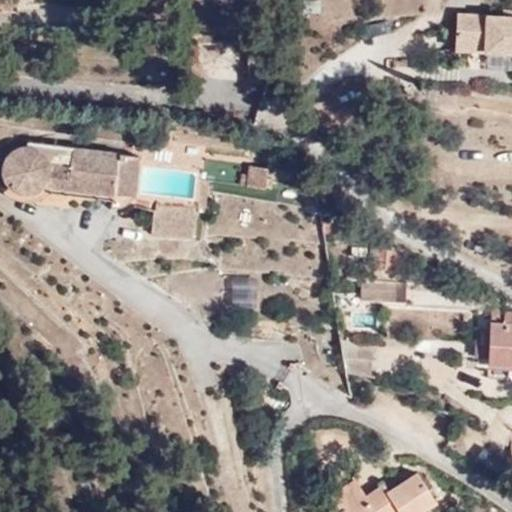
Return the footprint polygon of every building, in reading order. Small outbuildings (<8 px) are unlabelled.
[(511,22),(465,21),(464,61),(511,61),(511,22)] [(246,53),(247,78),(258,78),(258,53),(246,53)] [(14,145),(0,143),(0,171),(3,172),(2,184),(34,186),(35,176),(113,184),(117,143),(16,129),(14,145)] [(194,159),(149,153),(145,180),(192,185),(194,159)] [(266,157),(240,157),(237,183),(266,182),(266,157)] [(194,235),(194,201),(152,201),(153,235),(194,235)] [(230,277),(229,304),(256,304),(256,277),(230,277)] [(403,299),(404,279),(360,279),(359,299),(403,299)] [(503,318),(507,347),(511,346),(511,310),(502,312),(503,318)] [(487,350),(507,347),(503,318),(484,319),(487,350)] [(370,374),(370,343),(343,343),(343,374),(370,374)] [(362,468),(333,489),(351,511),(424,511),(426,510),(417,498),(431,487),(415,467),(396,480),(387,469),(372,479),(362,468)]
